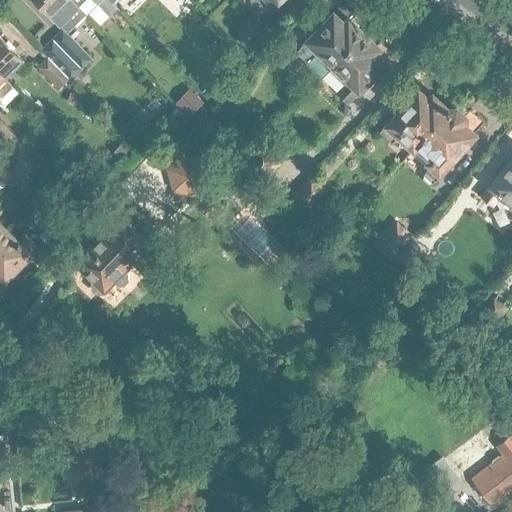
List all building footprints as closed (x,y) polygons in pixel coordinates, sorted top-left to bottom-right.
[(38,0),(57,19),(68,30),(86,12),(86,11),(74,0),(38,0)] [(74,0),(86,11),(96,1),(110,16),(118,8),(110,0),(74,0)] [(332,70),(366,34),(348,17),(344,22),(334,13),(297,51),(307,60),(313,53),(332,70)] [(256,47),(264,39),(264,28),(256,20),(245,20),(236,29),(236,40),(245,48),(256,47)] [(43,50),(49,56),(70,78),(71,79),(92,59),(63,29),(43,50)] [(0,70),(4,75),(15,65),(21,71),(24,72),(31,65),(0,33),(0,70)] [(348,103),(386,63),(375,53),(380,48),(366,34),(332,70),(346,85),(338,94),(348,103)] [(59,89),(70,78),(49,56),(38,67),(59,89)] [(0,95),(13,83),(4,75),(0,70),(0,95)] [(414,148),(419,143),(451,107),(449,106),(448,107),(434,95),(430,99),(419,89),(401,109),(400,107),(380,130),(393,141),(399,135),(414,148)] [(191,91),(177,104),(188,115),(195,108),(202,102),(191,91)] [(466,120),(466,116),(456,107),(452,108),(451,107),(419,143),(434,156),(429,161),(432,164),(424,173),(434,182),(459,154),(457,153),(476,132),(464,122),(466,120)] [(229,127),(213,111),(193,132),(209,147),(229,127)] [(27,149),(0,119),(0,141),(17,159),(27,149)] [(188,164),(204,146),(190,133),(172,154),(171,153),(168,161),(170,173),(174,173),(190,187),(201,175),(188,164)] [(264,182),(284,161),(263,141),(243,163),(264,182)] [(0,177),(5,183),(18,170),(20,168),(5,154),(0,159),(0,177)] [(511,206),(511,160),(483,195),(493,204),(500,197),(511,206)] [(85,187),(93,184),(94,175),(86,171),(79,174),(78,182),(85,187)] [(328,190),(312,174),(293,194),(309,209),(328,190)] [(133,261),(150,244),(147,241),(149,239),(123,214),(66,273),(92,298),(96,293),(99,296),(108,287),(117,295),(141,269),(133,261)] [(413,235),(414,234),(397,219),(374,246),(391,261),(414,236),(413,235)] [(26,233),(20,239),(7,228),(0,235),(0,272),(5,278),(31,250),(38,244),(26,233)] [(391,261),(409,275),(430,250),(414,236),(391,261)] [(48,261),(61,248),(54,241),(41,255),(48,261)] [(475,315),(492,329),(509,308),(492,294),(475,315)] [(360,438),(352,445),(367,464),(376,457),(360,438)] [(511,491),(511,448),(502,455),(499,455),(493,460),(493,463),(489,466),(496,474),(495,474),(497,475),(496,476),(496,477),(493,480),(503,494),(508,490),(510,493),(511,491)] [(98,479),(73,451),(57,466),(82,493),(98,479)]
